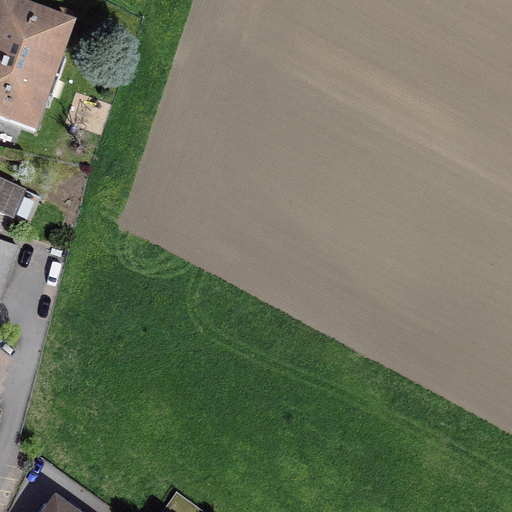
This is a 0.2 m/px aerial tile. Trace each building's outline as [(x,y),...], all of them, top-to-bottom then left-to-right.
[(0,59),(52,79),(71,29),(2,4),(0,9),(0,59)] [(0,117),(33,130),(52,79),(0,59),(0,117)] [(0,214),(6,217),(10,208),(14,209),(23,190),(0,179),(0,214)] [(0,256),(13,261),(18,247),(0,241),(0,256)] [(0,298),(13,261),(0,256),(0,298)]
